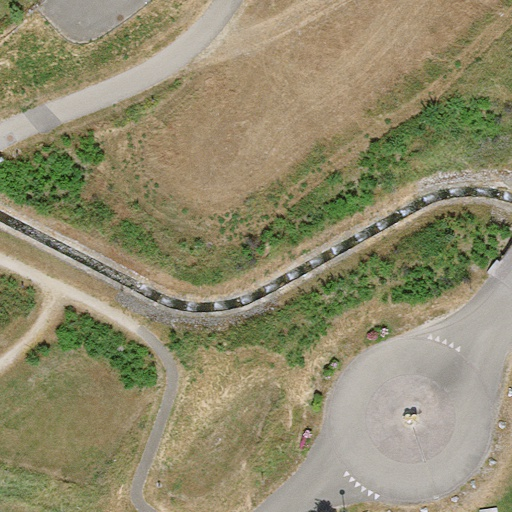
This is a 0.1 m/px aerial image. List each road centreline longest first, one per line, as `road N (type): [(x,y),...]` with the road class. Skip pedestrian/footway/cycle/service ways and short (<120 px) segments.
road 1 (residential): [(448,364),(406,355),(367,374),(349,413),(360,454),(392,480),(434,480),(467,456),(479,416)]
road 2 (residential): [(233,0),(161,67),(0,135)]
